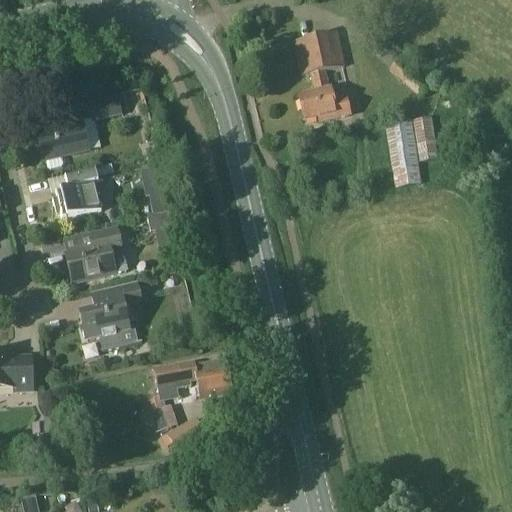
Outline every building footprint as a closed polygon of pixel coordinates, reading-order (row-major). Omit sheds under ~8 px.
[(310,75),(314,93),(297,97),(303,122),(317,119),(319,124),(348,117),(341,86),(347,84),(334,34),(293,44),(301,78),(310,75)] [(419,98),(430,86),(402,59),(391,71),(419,98)] [(95,121),(129,114),(125,98),(92,106),(95,121)] [(80,124),(79,119),(62,123),(63,126),(35,133),(42,163),(98,149),(92,122),(80,124)] [(421,161),(437,159),(432,120),(416,122),(421,161)] [(399,187),(421,184),(410,122),(389,125),(399,187)] [(61,222),(100,212),(93,185),(97,184),(94,169),(63,177),(67,191),(54,194),(55,199),(50,200),(54,216),(59,215),(61,222)] [(159,169),(141,173),(147,199),(165,195),(159,169)] [(163,216),(146,220),(149,233),(166,229),(169,228),(166,215),(163,216)] [(129,272),(118,229),(64,242),(67,254),(63,255),(70,286),(129,272)] [(138,303),(134,285),(89,295),(93,312),(78,316),(84,343),(100,340),(103,353),(137,345),(134,328),(128,330),(123,307),(138,303)] [(14,360),(14,356),(0,356),(0,390),(14,390),(14,394),(31,393),(30,359),(14,360)] [(201,399),(236,392),(230,361),(195,368),(195,365),(153,372),(160,405),(179,402),(177,394),(191,391),(189,381),(198,380),(201,399)] [(158,400),(149,403),(153,413),(162,410),(160,405),(158,400)] [(155,435),(177,427),(170,407),(162,410),(153,413),(148,415),(155,435)] [(177,452),(205,436),(197,421),(169,437),(177,452)] [(47,428),(41,442),(52,447),(56,449),(57,447),(62,435),(47,428)] [(194,501),(214,496),(211,484),(191,489),(194,501)]
